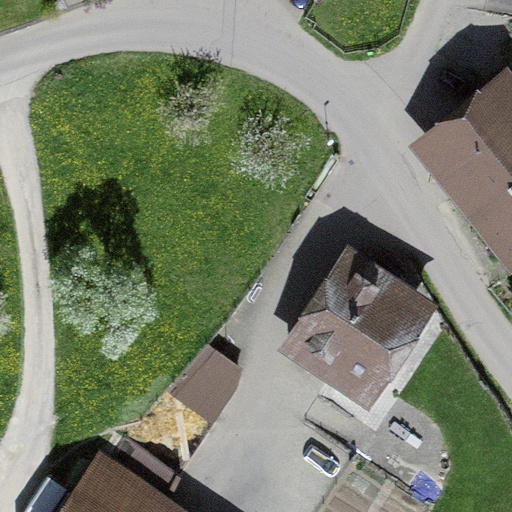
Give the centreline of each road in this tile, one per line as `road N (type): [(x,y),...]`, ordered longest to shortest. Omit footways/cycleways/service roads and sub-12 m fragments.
road 1 (track): [(1,62),(40,330),(32,486),(21,511)]
road 2 (tertiary): [(0,62),(108,31),(179,22),(249,39),(310,74),(369,131)]
road 3 (tertiary): [(369,131),(511,360)]
road 4 (residential): [(369,131),(434,0)]
